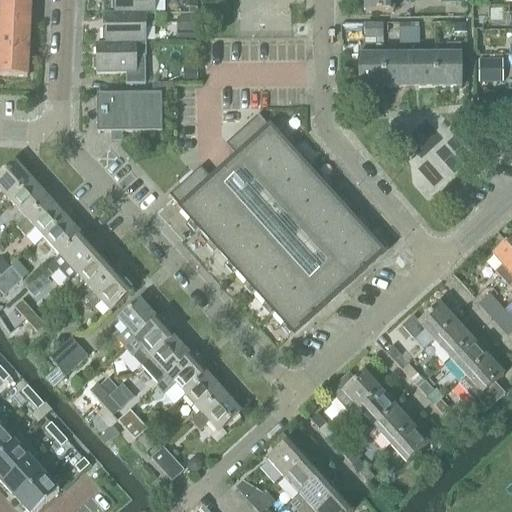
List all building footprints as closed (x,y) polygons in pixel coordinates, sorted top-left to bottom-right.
[(0,0),(0,27),(30,28),(31,0),(0,0)] [(115,15),(156,14),(156,13),(164,13),(164,0),(114,0),(115,0),(112,0),(112,10),(115,10),(115,14),(115,15)] [(364,0),(364,14),(395,14),(394,0),(364,0)] [(115,15),(115,14),(105,14),(105,30),(103,30),(103,40),(105,40),(105,44),(105,45),(146,45),(146,27),(156,27),(156,14),(115,15)] [(196,32),(196,19),(179,19),(179,32),(196,32)] [(409,29),(410,45),(419,45),(418,29),(419,29),(419,24),(410,25),(409,29)] [(364,39),(384,39),(383,25),(364,25),(364,39)] [(465,34),(465,25),(455,25),(455,34),(465,34)] [(0,52),(29,54),(30,28),(0,27),(0,52)] [(410,45),(409,29),(400,29),(400,45),(410,45)] [(96,76),(126,75),(126,85),(145,85),(144,57),(146,57),(146,45),(105,45),(105,44),(96,44),(96,60),(93,61),(94,70),(96,70),(96,76)] [(435,56),(436,90),(462,89),(462,56),(461,56),(461,44),(446,44),(447,56),(435,56)] [(372,46),(358,46),(358,57),(358,90),(384,90),(384,56),(373,57),(372,46)] [(0,77),(27,78),(29,54),(0,52),(0,77)] [(384,90),(410,90),(410,56),(384,56),(384,90)] [(410,56),(410,90),(436,90),(435,56),(410,56)] [(479,84),(503,83),(503,61),(478,61),(479,84)] [(199,67),(193,67),(183,67),(183,82),(199,82),(199,67)] [(162,133),(162,94),(96,94),(96,133),(162,133)] [(383,255),(258,116),(257,117),(259,119),(230,146),(239,156),(210,182),(201,172),(171,198),(170,196),(169,197),(294,336),(383,255)] [(0,191),(10,203),(32,183),(15,164),(0,177),(0,191)] [(27,221),(49,201),(32,183),(10,203),(26,220),(27,221)] [(43,240),(66,220),(49,201),(27,221),(26,220),(16,229),(25,239),(35,230),(43,240)] [(60,258),(82,238),(66,220),(43,240),(59,257),(60,258)] [(495,273),(501,279),(507,273),(511,268),(511,239),(511,240),(502,231),(493,239),(497,242),(499,241),(504,247),(492,257),(501,267),(495,273)] [(59,257),(45,269),(52,277),(59,270),(69,282),(76,276),(77,277),(99,256),(82,238),(60,258),(59,257)] [(81,305),(115,275),(99,256),(77,277),(85,286),(73,297),(81,305)] [(0,278),(1,278),(10,270),(1,261),(0,261),(0,278)] [(511,268),(507,273),(501,279),(510,288),(511,285),(511,268)] [(115,275),(81,305),(89,314),(100,303),(110,314),(132,293),(115,275)] [(1,278),(0,278),(0,293),(4,298),(12,291),(1,278)] [(494,321),(505,312),(490,295),(479,305),(494,321)] [(26,322),(34,315),(23,302),(15,309),(26,322)] [(125,350),(157,321),(140,302),(118,322),(127,332),(117,341),(125,350)] [(425,334),(433,344),(456,323),(439,305),(419,324),(413,318),(399,329),(413,344),(425,334)] [(511,319),(505,312),(494,321),(508,337),(511,333),(511,319)] [(34,315),(26,322),(37,335),(45,327),(34,315)] [(157,321),(125,350),(134,359),(143,350),(152,359),(174,339),(157,321)] [(449,361),(472,341),(456,323),(433,344),(449,361)] [(57,369),(80,349),(72,339),(48,360),(57,369)] [(158,387),(190,358),(174,339),(152,359),(142,368),(158,387)] [(465,379),(488,359),(472,341),(449,361),(465,379)] [(394,363),(401,357),(392,348),(385,354),(394,363)] [(80,349),(57,369),(65,379),(88,358),(80,349)] [(185,396),(207,376),(199,367),(204,362),(196,353),(190,358),(158,387),(167,396),(176,386),(185,396)] [(504,377),(488,359),(465,379),(482,397),(478,401),(488,412),(506,396),(495,385),(504,377)] [(411,381),(417,376),(409,366),(402,372),(411,381)] [(358,412),(380,392),(364,374),(355,382),(349,376),(342,382),(347,389),(336,399),(352,417),(358,412)] [(2,375),(0,376),(0,387),(6,394),(14,387),(2,375)] [(201,414),(224,395),(207,376),(185,396),(201,414)] [(426,399),(434,393),(425,383),(418,390),(426,399)] [(101,405),(109,398),(98,385),(90,392),(101,405)] [(374,430),(396,410),(380,392),(358,412),(374,430)] [(20,395),(12,402),(23,414),(31,407),(20,395)] [(224,395),(201,414),(191,423),(200,432),(209,423),(219,434),(241,414),(224,395)] [(109,398),(101,405),(113,418),(121,411),(109,398)] [(443,417),(450,411),(441,401),(434,407),(443,417)] [(31,407),(23,414),(34,427),(42,419),(31,407)] [(390,447),(412,427),(396,410),(374,430),(390,447)] [(320,431),(326,425),(317,415),(311,422),(320,431)] [(134,442),(142,435),(131,422),(123,429),(134,442)] [(7,423),(0,429),(0,458),(22,439),(21,438),(14,445),(1,430),(8,424),(7,423)] [(45,430),(53,439),(59,434),(51,425),(45,430)] [(412,427),(390,447),(406,466),(429,446),(412,427)] [(59,434),(53,439),(61,448),(67,443),(59,434)] [(336,450),(343,443),(334,434),(327,440),(336,450)] [(134,442),(146,455),(154,448),(142,435),(134,442)] [(22,439),(0,458),(0,483),(2,486),(36,455),(22,439)] [(284,479),(305,460),(289,442),(267,461),(284,479)] [(352,467),(358,461),(350,451),(343,458),(352,467)] [(172,484),(182,475),(160,452),(151,460),(172,484)] [(36,455),(2,486),(17,502),(44,477),(30,462),(37,456),(36,455)] [(300,497),(321,477),(305,460),(284,479),(300,497)] [(84,461),(75,469),(80,475),(89,467),(84,461)] [(196,474),(200,470),(201,465),(198,461),(192,461),(188,464),(188,469),(191,473),(196,474)] [(368,485),(375,478),(366,469),(359,475),(368,485)] [(44,477),(17,502),(26,511),(39,511),(59,494),(44,477)] [(295,511),(318,511),(337,495),(321,477),(300,497),(290,506),(295,511)] [(245,499),(251,493),(243,483),(236,489),(245,499)] [(352,511),(337,495),(318,511),(352,511)] [(256,511),(266,511),(268,511),(259,502),(253,508),(256,511)]
